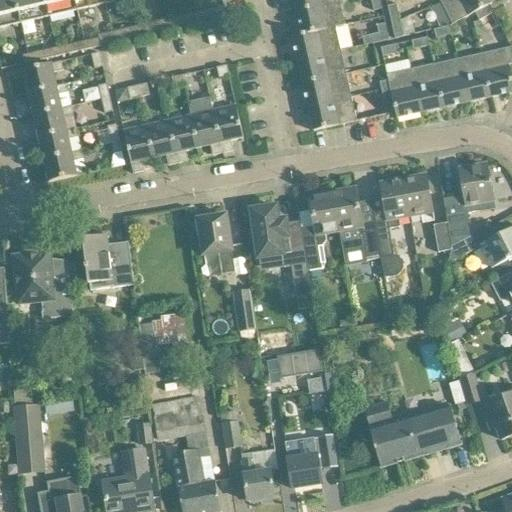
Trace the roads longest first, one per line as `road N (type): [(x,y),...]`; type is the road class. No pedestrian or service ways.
road 1 (residential): [(21,214),(288,167)]
road 2 (residential): [(288,167),(466,135),(502,142)]
road 3 (residential): [(288,167),(260,0)]
road 4 (residential): [(360,511),(511,468)]
